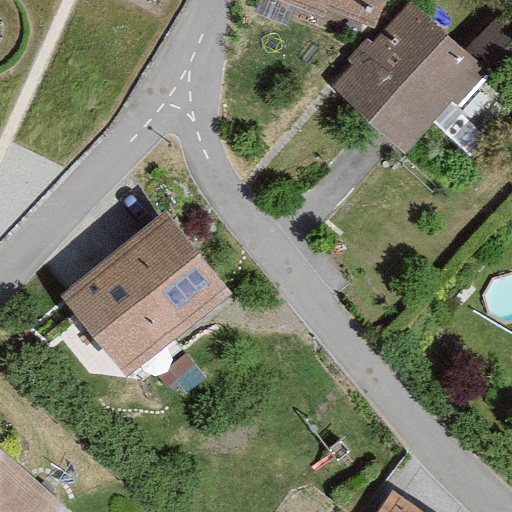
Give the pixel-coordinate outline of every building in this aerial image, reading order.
[(264,0),(262,6),(365,38),(376,0),(264,0)] [(477,75),(409,11),(330,94),(398,158),(477,75)] [(100,369),(209,284),(162,220),(52,312),(100,369)] [(0,511),(56,511),(0,460),(0,511)] [(405,511),(383,497),(373,511),(405,511)]
